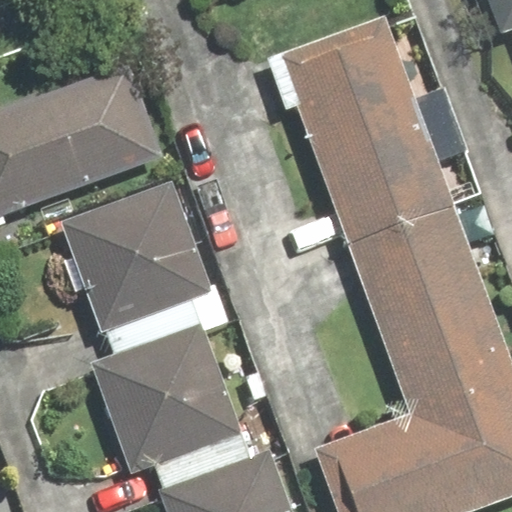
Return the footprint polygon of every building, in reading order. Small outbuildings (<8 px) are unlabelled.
[(511,0),(494,0),(511,46),(511,45),(511,0)] [(511,328),(394,17),(285,58),(423,423),(327,459),(346,511),(484,511),(511,502),(511,328)] [(137,72),(0,121),(0,227),(171,166),(137,72)] [(183,185),(64,227),(104,337),(222,294),(183,185)] [(213,323),(95,365),(134,475),(253,433),(213,323)] [(306,511),(285,453),(167,495),(172,511),(306,511)]
